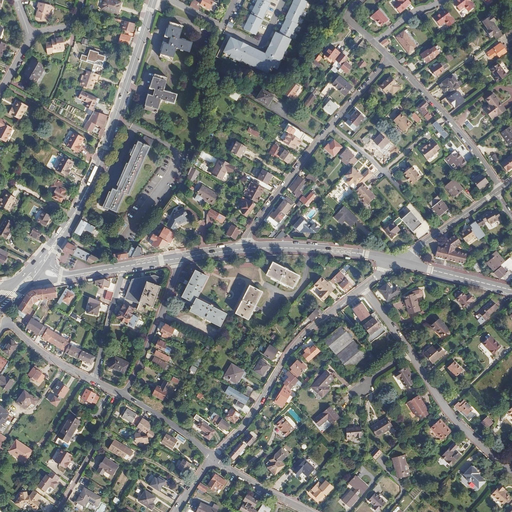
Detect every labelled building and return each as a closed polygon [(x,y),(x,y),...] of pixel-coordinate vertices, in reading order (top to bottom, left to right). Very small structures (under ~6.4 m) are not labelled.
[(121,2),(113,0),(103,0),(100,8),(117,14),(121,2)] [(198,2),(194,0),(192,0),(189,6),(197,10),(198,8),(196,7),(198,2)] [(203,0),(201,4),(209,9),(214,2),(211,0),(203,0)] [(230,37),(222,53),(229,56),(228,58),(239,64),(240,62),(266,75),(269,68),(275,71),(287,44),(285,44),(288,38),(290,39),(296,25),(297,25),(307,2),(301,0),(293,0),(284,19),(285,19),(278,34),(275,32),(264,55),(248,46),(237,41),(230,37)] [(257,0),(243,29),(255,35),(270,4),(268,3),(269,0),(257,0)] [(396,0),(397,1),(392,5),(399,12),(404,8),(403,7),(409,2),(408,0),(396,0)] [(455,0),(453,2),(459,9),(464,6),(468,10),(475,5),(470,0),(455,0)] [(38,8),(40,8),(39,12),(49,14),(50,14),(52,5),(47,4),(40,2),(38,8)] [(440,14),(439,13),(433,18),(439,25),(445,21),(448,26),(455,21),(446,9),(440,14)] [(378,10),(371,15),(375,20),(380,26),(387,21),(378,10)] [(494,35),(499,31),(493,22),(495,21),(492,15),(482,22),(488,30),(486,31),(490,37),(494,35)] [(128,22),(125,21),(124,27),(123,30),(132,32),(135,24),(128,22)] [(168,45),(163,43),(159,58),(172,61),(176,48),(181,50),(180,50),(183,51),(183,50),(189,52),(192,43),(179,39),(183,26),(170,22),(165,36),(170,37),(168,45)] [(404,31),(396,37),(409,53),(416,47),(404,31)] [(128,36),(121,34),(118,43),(128,46),(130,37),(128,36)] [(64,48),(64,46),(63,38),(56,39),(54,39),(52,39),(52,42),(46,43),(48,54),(52,53),(54,49),(64,48)] [(495,47),(496,49),(494,50),(499,57),(506,52),(502,47),(500,44),(495,47)] [(334,50),(331,47),(324,55),(334,63),(341,55),(338,52),(338,51),(336,49),(334,50)] [(429,49),(420,55),(421,56),(420,56),(422,60),(423,59),(426,63),(435,57),(434,56),(439,53),(434,47),(430,50),(429,49)] [(98,53),(89,51),(86,62),(102,66),(105,57),(98,55),(98,53)] [(347,58),(342,54),(336,63),(337,63),(338,62),(341,66),(347,58)] [(38,64),(30,59),(22,75),(31,80),(32,77),(35,78),(36,75),(38,76),(41,69),(37,66),(38,64)] [(436,60),(431,64),(434,68),(431,70),(436,77),(444,71),(439,64),(436,60)] [(443,61),(439,64),(444,71),(448,68),(443,61)] [(340,68),(338,71),(336,73),(339,76),(342,78),(342,79),(344,76),(343,75),(345,73),(345,74),(351,67),(345,62),(340,68)] [(493,75),(494,75),(496,77),(493,79),(497,83),(506,76),(498,65),(489,70),(493,75)] [(87,72),(85,78),(84,79),(93,83),(93,81),(95,82),(97,76),(87,72)] [(153,96),(148,95),(144,109),(157,113),(161,100),(165,101),(165,102),(168,103),(168,102),(174,104),(177,94),(163,91),(167,78),(154,74),(150,88),(155,89),(153,96)] [(453,75),(442,83),(445,86),(442,88),(445,92),(448,90),(450,93),(459,86),(456,83),(458,82),(453,75)] [(345,95),(352,87),(342,79),(342,78),(339,76),(332,84),(345,95)] [(390,80),(389,78),(379,88),(386,95),(389,91),(393,95),(401,87),(392,78),(390,80)] [(93,83),(84,79),(83,82),(82,82),(81,83),(80,87),(91,91),(93,86),(92,85),(93,83)] [(300,88),(295,84),(282,92),(290,99),(300,88)] [(329,85),(322,93),(327,97),(334,89),(329,85)] [(274,96),(262,89),(256,99),(267,106),(274,96)] [(78,97),(87,102),(85,107),(94,111),(95,110),(93,108),(96,102),(98,103),(100,99),(81,90),(78,97)] [(240,94),(233,90),(229,97),(236,101),(240,94)] [(458,92),(448,99),(454,107),(464,101),(458,92)] [(312,93),(311,94),(304,104),(307,107),(316,96),(313,95),(312,93)] [(487,98),(492,104),(484,109),(491,119),(500,113),(502,114),(506,111),(493,94),(487,98)] [(338,107),(330,100),(324,107),(331,114),(338,107)] [(12,110),(10,109),(7,114),(19,120),(23,112),(24,113),(27,107),(17,101),(12,110)] [(424,101),(417,108),(425,116),(429,113),(425,108),(428,105),(424,101)] [(462,116),(465,119),(471,111),(468,109),(462,116)] [(94,111),(91,116),(85,128),(90,130),(94,123),(95,124),(98,125),(97,126),(103,128),(106,119),(105,118),(106,115),(94,111)] [(364,118),(357,111),(349,120),(346,123),(353,129),(356,126),(356,127),(364,118)] [(415,113),(412,116),(418,124),(421,121),(415,113)] [(401,114),(394,120),(404,132),(411,125),(401,114)] [(0,139),(4,142),(11,129),(3,125),(4,123),(0,120),(0,139)] [(451,134),(438,120),(433,124),(446,139),(451,134)] [(95,124),(94,123),(90,130),(85,128),(84,129),(91,133),(92,131),(94,127),(95,124)] [(288,123),(284,130),(288,132),(302,141),(306,134),(288,123)] [(511,131),(508,126),(499,132),(509,146),(511,144),(511,131)] [(94,127),(92,131),(98,134),(97,136),(100,138),(101,136),(100,135),(102,132),(94,127)] [(253,130),(251,133),(261,138),(263,135),(253,130)] [(288,132),(282,142),(294,149),(297,144),(299,145),(302,141),(288,132)] [(82,137),(74,133),(66,146),(77,152),(81,144),(79,143),(82,137)] [(380,134),(373,141),(381,149),(388,142),(380,134)] [(141,142),(138,141),(116,190),(112,188),(104,207),(116,212),(124,194),(128,195),(153,139),(144,135),(141,142)] [(365,136),(361,139),(367,144),(370,141),(365,136)] [(329,145),(328,144),(324,148),(334,156),(341,147),(334,140),(329,145)] [(246,147),(236,141),(230,152),(240,158),(246,147)] [(426,145),(423,148),(423,149),(420,151),(426,160),(437,152),(436,151),(440,148),(434,141),(431,143),(430,143),(426,146),(426,145)] [(276,146),(272,143),(267,153),(275,158),(278,153),(279,154),(278,156),(286,162),(292,155),(283,149),(281,152),(275,148),(276,146)] [(346,149),(340,155),(348,163),(353,156),(346,149)] [(459,170),(467,163),(459,153),(458,154),(455,151),(450,155),(444,159),(455,173),(459,170)] [(511,167),(511,154),(500,163),(505,172),(511,167)] [(57,168),(63,158),(58,156),(53,166),(57,168)] [(72,161),(64,157),(56,170),(68,176),(72,169),(69,167),(72,161)] [(234,167),(219,159),(211,174),(221,180),(226,171),(231,173),(234,167)] [(339,181),(342,183),(354,168),(352,166),(339,181)] [(413,166),(404,172),(413,184),(422,177),(413,166)] [(198,171),(192,168),(189,174),(187,177),(192,181),(196,173),(197,173),(198,171)] [(355,169),(354,168),(342,183),(340,185),(340,187),(342,190),(345,190),(347,188),(349,190),(369,170),(368,169),(361,175),(359,173),(355,169)] [(271,174),(262,169),(257,179),(266,184),(271,174)] [(373,174),(369,170),(349,190),(353,194),(355,191),(363,183),(373,174)] [(483,175),(473,182),(480,190),(489,183),(483,175)] [(299,181),(297,179),(290,189),(296,194),(294,196),(299,199),(303,194),(298,191),(305,181),(301,178),(299,181)] [(52,187),(56,189),(52,197),(61,202),(63,198),(66,194),(67,192),(62,189),(63,187),(62,186),(63,183),(56,179),(52,187)] [(316,179),(315,181),(325,189),(326,187),(325,186),(317,179),(316,179)] [(451,181),(444,186),(453,197),(463,189),(457,182),(454,185),(451,181)] [(263,189),(253,183),(245,197),(256,203),(263,189)] [(363,183),(355,191),(363,200),(363,201),(365,204),(366,203),(367,204),(375,197),(368,189),(367,190),(365,188),(366,187),(363,183)] [(202,185),(196,195),(203,199),(213,204),(218,194),(202,185)] [(2,201),(0,200),(0,201),(0,205),(9,210),(16,198),(7,193),(2,201)] [(304,198),(302,196),(299,200),(303,203),(306,206),(315,196),(311,193),(308,196),(307,194),(304,198)] [(437,196),(429,203),(439,216),(448,208),(437,196)] [(244,202),(242,205),(243,206),(242,208),(244,210),(242,213),(246,216),(254,205),(250,201),(242,197),(241,200),(244,202)] [(293,203),(286,197),(277,209),(285,215),(291,206),(293,203)] [(343,207),(334,218),(339,223),(342,220),(350,227),(357,220),(343,207)] [(285,215),(277,209),(274,213),(272,212),(269,216),(278,223),(285,215)] [(51,215),(43,211),(37,220),(46,226),(49,221),(48,220),(51,215)] [(172,215),(172,218),(169,223),(168,222),(165,226),(173,230),(174,227),(173,226),(174,224),(176,225),(176,226),(186,223),(185,218),(184,217),(187,216),(185,211),(172,214),(172,215)] [(218,213),(214,211),(210,218),(216,221),(216,220),(222,223),(226,218),(218,213)] [(411,211),(401,219),(412,232),(422,224),(411,211)] [(495,213),(493,211),(476,220),(481,227),(487,224),(486,222),(489,220),(492,224),(502,218),(498,211),(495,213)] [(302,215),(301,217),(311,226),(312,224),(302,215)] [(301,217),(292,226),(298,232),(299,230),(302,233),(310,233),(312,230),(313,231),(314,230),(316,232),(321,227),(315,222),(312,224),(311,226),(301,217)] [(13,222),(6,218),(0,228),(0,234),(6,238),(9,234),(8,232),(13,222)] [(19,220),(18,222),(29,229),(27,232),(31,234),(30,235),(37,239),(41,232),(34,228),(35,228),(25,222),(25,223),(19,220)] [(87,223),(81,220),(74,232),(80,235),(81,233),(83,233),(82,232),(83,231),(84,232),(85,230),(91,233),(95,227),(87,223)] [(396,220),(385,230),(393,239),(403,229),(396,220)] [(355,226),(367,237),(371,233),(358,221),(352,228),(353,228),(355,226)] [(240,231),(231,226),(226,234),(235,239),(240,231)] [(464,230),(460,233),(467,243),(477,236),(471,227),(467,230),(465,232),(464,230)] [(169,231),(164,228),(158,237),(157,236),(155,240),(162,243),(163,240),(164,240),(169,231)] [(278,233),(274,230),(267,238),(273,239),(278,233)] [(148,237),(145,235),(139,243),(142,245),(148,237)] [(455,235),(451,238),(457,247),(461,243),(455,235)] [(112,236),(109,242),(115,246),(119,240),(112,236)] [(444,248),(438,247),(436,257),(465,264),(466,260),(461,253),(455,251),(456,247),(457,247),(451,238),(446,241),(444,248)] [(158,245),(153,241),(148,248),(153,252),(158,245)] [(67,243),(62,250),(91,263),(94,262),(95,262),(99,259),(88,254),(90,250),(83,246),(81,250),(67,243)] [(117,254),(113,254),(114,260),(132,257),(135,248),(132,246),(128,253),(117,255),(117,254)] [(137,246),(135,248),(132,257),(141,256),(140,247),(139,248),(137,246)] [(0,254),(8,258),(10,255),(6,252),(0,249),(0,254)] [(509,259),(501,250),(491,259),(498,267),(505,262),(509,259)] [(63,255),(61,255),(59,260),(65,262),(67,257),(66,257),(67,253),(64,252),(63,255)] [(0,262),(3,264),(4,262),(6,263),(8,258),(0,254),(0,262)] [(284,268),(272,263),(266,275),(292,288),(298,275),(287,270),(287,269),(284,267),(284,268)] [(505,267),(504,266),(496,272),(501,278),(504,275),(507,279),(511,275),(511,273),(510,271),(511,270),(507,265),(505,267)] [(343,273),(340,270),(330,280),(333,283),(343,273)] [(194,303),(190,310),(220,327),(224,319),(226,320),(228,318),(226,317),(227,316),(226,315),(213,307),(213,306),(211,305),(210,306),(197,299),(208,277),(195,271),(182,296),(194,303)] [(146,278),(132,280),(126,296),(138,301),(140,301),(139,302),(152,307),(163,279),(155,276),(146,278)] [(321,277),(315,284),(322,292),(318,295),(323,300),(334,289),(321,277)] [(95,284),(99,284),(99,285),(100,286),(100,288),(102,289),(103,287),(108,288),(105,299),(111,301),(116,284),(109,282),(104,279),(95,281),(95,284)] [(346,279),(339,285),(345,292),(352,285),(346,279)] [(387,283),(379,289),(387,300),(395,294),(399,291),(396,287),(392,290),(387,283)] [(262,292),(249,286),(235,313),(247,319),(253,309),(254,310),(256,306),(255,305),(262,292)] [(56,287),(41,289),(42,299),(43,299),(57,297),(56,287)] [(68,290),(66,288),(60,298),(63,300),(62,300),(69,304),(74,295),(68,291),(68,290)] [(33,291),(32,291),(22,301),(18,309),(26,313),(26,314),(33,302),(39,299),(42,299),(41,289),(33,291)] [(464,308),(474,299),(470,294),(466,297),(463,293),(462,293),(461,292),(458,291),(456,293),(456,296),(457,297),(456,298),(464,308)] [(415,294),(404,297),(409,313),(420,310),(415,294)] [(88,303),(89,303),(87,313),(97,315),(100,302),(89,297),(88,303)] [(124,314),(119,312),(117,317),(128,323),(127,325),(133,328),(138,318),(131,314),(134,309),(117,300),(115,306),(121,309),(121,308),(129,312),(128,313),(128,312),(127,314),(125,312),(124,314)] [(498,308),(492,301),(476,315),(480,320),(483,317),(486,321),(490,317),(489,316),(498,308)] [(315,309),(315,310),(308,317),(311,321),(318,313),(320,315),(324,313),(322,311),(317,306),(315,309)] [(43,312),(37,308),(34,314),(39,317),(43,312)] [(373,318),(364,325),(371,334),(366,337),(370,343),(386,331),(383,327),(386,325),(375,311),(370,314),(373,318)] [(31,319),(26,327),(39,335),(41,330),(43,326),(31,319)] [(438,319),(428,327),(433,332),(434,331),(440,338),(443,336),(444,335),(444,334),(448,331),(438,319)] [(164,327),(163,326),(161,331),(163,332),(161,336),(167,338),(168,335),(171,336),(173,332),(174,330),(174,328),(175,328),(166,323),(164,327)] [(43,326),(41,330),(39,335),(38,335),(48,342),(54,333),(43,326)] [(341,326),(324,340),(349,370),(366,355),(341,326)] [(60,336),(54,333),(48,342),(55,345),(60,336)] [(491,335),(483,343),(493,354),(502,346),(491,335)] [(66,340),(60,336),(55,345),(61,349),(64,344),(66,340)] [(3,352),(10,356),(18,345),(11,340),(3,352)] [(165,343),(159,340),(155,346),(164,350),(164,351),(169,354),(172,349),(166,346),(164,345),(165,343)] [(69,344),(68,346),(65,351),(65,352),(78,358),(81,350),(69,344)] [(281,353),(269,345),(263,354),(272,360),(275,355),(279,356),(281,353)] [(308,347),(304,351),(311,358),(319,351),(314,345),(309,349),(308,347)] [(433,364),(445,353),(441,347),(437,351),(433,346),(424,353),(428,357),(428,358),(433,364)] [(95,357),(81,350),(78,358),(91,365),(95,357)] [(157,350),(155,355),(168,361),(170,357),(157,350)] [(129,363),(114,356),(109,367),(124,374),(129,363)] [(154,358),(152,363),(164,369),(166,365),(160,362),(161,361),(154,358)] [(297,359),(294,363),(302,372),(307,367),(304,365),(303,364),(303,365),(297,359)] [(268,365),(260,360),(253,370),(262,376),(268,365)] [(455,361),(448,368),(452,371),(450,373),(456,378),(464,370),(455,361)] [(294,363),(290,367),(299,375),(302,372),(294,363)] [(244,371),(231,364),(224,377),(235,383),(237,379),(239,380),(244,371)] [(39,368),(35,365),(29,375),(37,381),(37,380),(41,383),(46,375),(38,370),(39,368)] [(196,374),(198,367),(193,365),(190,371),(196,374)] [(397,378),(399,377),(405,387),(413,382),(406,371),(408,370),(405,365),(394,372),(397,378)] [(288,375),(284,380),(285,381),(283,383),(285,384),(289,389),(296,382),(302,388),(304,386),(302,384),(289,371),(286,374),(288,375)] [(333,378),(326,372),(312,387),(322,397),(328,391),(325,388),(333,378)] [(0,384),(6,388),(11,380),(3,374),(2,377),(0,379),(0,384)] [(310,379),(308,377),(302,384),(304,386),(310,379)] [(9,391),(15,382),(11,380),(6,388),(9,391)] [(160,387),(157,386),(153,394),(162,399),(167,391),(166,391),(170,383),(164,380),(160,387)] [(65,398),(70,390),(60,384),(55,392),(65,398)] [(289,389),(285,384),(274,402),(282,406),(289,394),(294,397),(296,395),(289,389)] [(249,398),(248,398),(242,394),(229,386),(225,393),(238,400),(235,405),(242,409),(249,398)] [(254,389),(248,386),(242,394),(248,398),(254,389)] [(93,403),(98,394),(89,389),(84,397),(93,403)] [(37,404),(40,400),(26,391),(18,403),(27,409),(32,401),(37,404)] [(46,396),(49,400),(55,396),(52,392),(46,396)] [(417,395),(407,401),(412,409),(412,410),(415,416),(418,414),(421,418),(427,414),(424,410),(426,409),(417,395)] [(62,400),(55,396),(51,402),(58,407),(62,400)] [(454,404),(453,406),(456,410),(458,408),(465,416),(471,411),(462,401),(459,404),(458,403),(455,405),(454,404)] [(0,414),(1,415),(7,420),(12,414),(4,408),(0,404),(0,414)] [(340,417),(331,406),(314,419),(318,425),(327,418),(332,424),(340,417)] [(239,413),(231,408),(226,417),(230,420),(231,418),(235,421),(239,413)] [(140,423),(143,418),(131,410),(126,418),(136,424),(138,421),(140,423)] [(214,412),(209,419),(221,427),(223,429),(224,428),(226,429),(229,424),(221,419),(222,418),(214,412)] [(485,413),(479,418),(484,425),(490,420),(485,413)] [(82,420),(73,414),(61,435),(70,441),(82,420)] [(200,422),(197,426),(206,433),(204,436),(209,440),(215,431),(207,426),(209,423),(196,414),(193,418),(200,422)] [(386,416),(370,426),(377,436),(393,426),(386,416)] [(286,420),(283,417),(276,424),(282,431),(282,430),(290,423),(287,419),(286,420)] [(144,418),(139,427),(143,429),(140,433),(138,432),(136,434),(139,444),(146,443),(146,444),(151,443),(151,438),(152,437),(152,439),(155,438),(157,435),(157,432),(154,431),(153,431),(152,428),(149,427),(148,424),(150,424),(151,423),(144,418)] [(430,427),(442,440),(451,431),(440,418),(430,427)] [(295,428),(290,423),(282,430),(287,435),(295,428)] [(361,427),(346,428),(346,439),(350,439),(350,437),(355,436),(355,438),(361,438),(361,427)] [(258,436),(252,430),(244,439),(245,439),(242,442),(242,443),(245,446),(245,445),(246,446),(248,444),(249,445),(258,436)] [(3,447),(8,440),(0,434),(0,451),(3,447)] [(183,444),(180,441),(171,436),(166,444),(178,451),(183,444)] [(124,458),(127,453),(131,455),(134,450),(116,439),(109,449),(124,458)] [(242,442),(241,441),(229,455),(233,459),(245,446),(242,443),(242,442)] [(28,462),(34,452),(18,442),(11,453),(19,458),(19,457),(28,462)] [(457,447),(453,443),(440,457),(443,459),(444,458),(447,461),(446,462),(450,466),(460,456),(457,452),(455,454),(453,451),(457,447)] [(55,460),(61,450),(58,448),(52,458),(55,460)] [(383,452),(379,448),(372,455),(376,460),(383,452)] [(72,462),(70,462),(74,454),(64,449),(60,456),(59,456),(57,460),(57,461),(57,462),(67,468),(68,467),(69,468),(72,462)] [(276,476),(285,466),(282,463),(288,456),(282,450),(268,464),(270,466),(268,468),(276,476)] [(403,455),(392,458),(397,479),(409,476),(403,455)] [(117,470),(120,466),(106,457),(103,461),(117,470)] [(315,470),(306,460),(294,471),(298,476),(303,471),(308,476),(315,470)] [(117,470),(103,461),(100,466),(101,466),(98,470),(103,474),(106,470),(114,475),(117,470)] [(184,471),(191,476),(196,467),(189,463),(184,471)] [(479,488),(485,481),(477,474),(475,472),(476,471),(476,469),(473,466),(471,466),(471,467),(471,466),(463,475),(466,477),(466,478),(466,480),(469,482),(471,482),(475,485),(476,485),(479,488)] [(53,488),(56,490),(59,487),(57,485),(59,483),(62,479),(54,473),(50,477),(49,476),(47,479),(46,479),(41,484),(42,485),(40,488),(47,493),(51,488),(53,488)] [(158,478),(156,477),(150,485),(161,492),(168,482),(160,476),(158,478)] [(355,477),(349,483),(356,489),(353,492),(351,491),(343,501),(350,507),(359,497),(357,495),(359,492),(361,494),(368,487),(355,477)] [(214,483),(215,484),(211,489),(218,494),(221,490),(225,493),(230,486),(219,478),(214,483)] [(322,484),(319,481),(312,489),(316,492),(314,494),(319,499),(325,493),(323,492),(325,490),(326,491),(328,493),(334,486),(327,480),(322,484)] [(206,493),(209,488),(201,483),(198,487),(199,489),(205,492),(206,493)] [(504,488),(500,484),(492,494),(504,504),(510,497),(503,490),(504,488)] [(98,507),(103,498),(84,489),(77,503),(85,507),(88,502),(98,507)] [(43,505),(41,503),(45,498),(36,492),(33,498),(30,498),(29,494),(25,491),(22,495),(23,500),(19,500),(20,503),(17,506),(25,511),(26,509),(26,505),(30,505),(35,509),(35,510),(37,511),(39,511),(41,510),(41,508),(43,505)] [(147,492),(141,502),(151,508),(154,503),(157,498),(147,492)] [(374,493),(368,501),(374,506),(372,509),(376,511),(377,511),(386,503),(374,493)] [(266,511),(270,507),(258,499),(253,506),(257,508),(255,510),(254,509),(251,511),(266,511)] [(217,511),(220,506),(215,504),(213,508),(201,502),(196,511),(217,511)]
